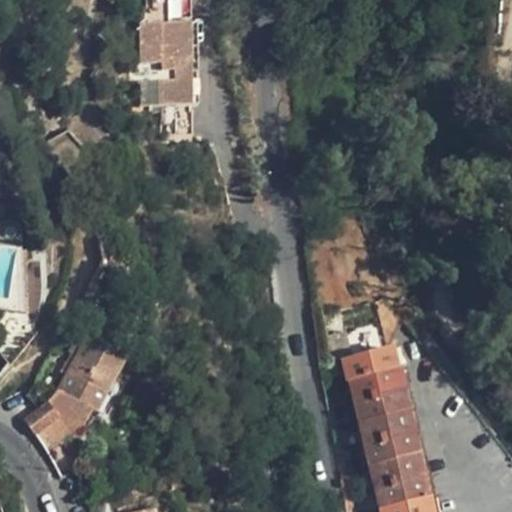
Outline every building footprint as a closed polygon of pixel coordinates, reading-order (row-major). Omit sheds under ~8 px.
[(193,21),(192,0),(170,0),(170,22),(193,21)] [(141,109),(178,108),(193,108),(195,108),(195,84),(192,84),(177,84),(176,75),(192,75),(194,74),(193,28),(140,29),(141,109)] [(192,84),(192,75),(176,75),(177,84),(192,84)] [(193,113),(193,108),(178,108),(179,137),(196,136),(195,113),(193,113)] [(7,339),(0,347),(0,354),(8,366),(22,351),(7,339)] [(86,339),(56,393),(90,412),(96,416),(126,361),(86,339)] [(347,384),(395,372),(390,350),(340,361),(345,384),(347,384)] [(347,384),(352,405),(402,392),(397,372),(395,372),(347,384)] [(357,426),(407,413),(402,392),(352,405),(357,426)] [(82,426),(90,412),(56,393),(46,406),(57,420),(68,436),(82,426)] [(25,421),(35,436),(57,420),(46,406),(25,421)] [(357,426),(362,447),(412,436),(407,413),(357,426)] [(35,436),(48,452),(69,438),(68,436),(57,420),(35,436)] [(362,447),(367,468),(417,456),(412,436),(362,447)] [(373,489),(422,476),(417,456),(367,468),(373,489)] [(373,489),(378,510),(427,498),(422,476),(373,489)] [(144,498),(142,487),(131,489),(134,501),(144,498)] [(378,510),(378,511),(430,511),(427,498),(378,510)]
